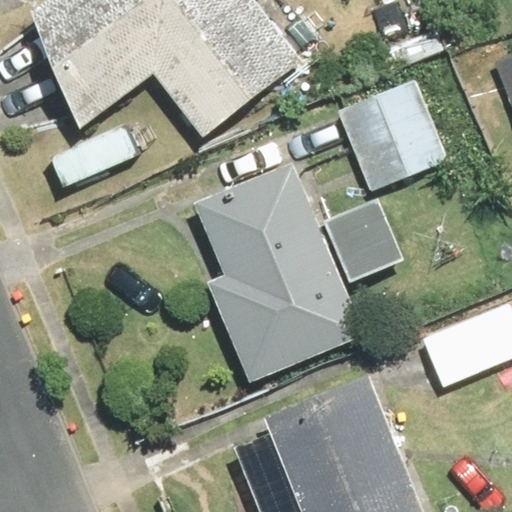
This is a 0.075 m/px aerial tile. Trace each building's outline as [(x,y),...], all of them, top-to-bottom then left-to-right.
[(302,61),(252,0),(87,0),(36,41),(79,137),(151,80),(201,142),(302,61)] [(511,59),(496,65),(511,106),(511,59)] [(418,82),(339,113),(370,193),(449,162),(418,82)] [(365,345),(291,167),(189,209),(218,280),(201,287),(246,394),(365,345)] [(379,203),(325,225),(349,282),(402,261),(379,203)] [(427,338),(444,382),(511,355),(511,309),(511,306),(427,338)] [(421,511),(369,382),(265,424),(300,511),(421,511)]
